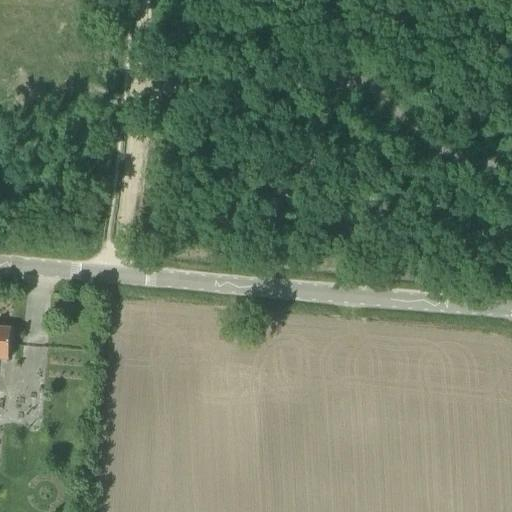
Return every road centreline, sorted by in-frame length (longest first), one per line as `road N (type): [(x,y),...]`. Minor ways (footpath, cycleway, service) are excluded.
road 1 (unclassified): [(511,308),(0,265)]
road 2 (track): [(134,86),(119,274)]
